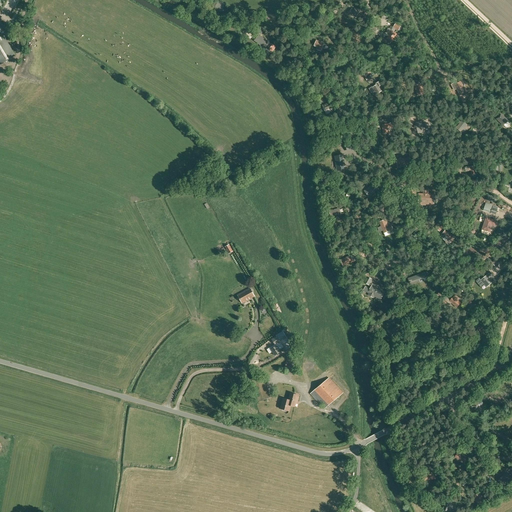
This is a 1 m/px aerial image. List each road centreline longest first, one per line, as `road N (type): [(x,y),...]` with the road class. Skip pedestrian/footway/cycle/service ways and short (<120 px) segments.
road 1 (unclassified): [(358,446),(315,452),(0,361)]
road 2 (track): [(414,0),(437,57),(441,96),(339,111),(277,14)]
road 3 (track): [(339,111),(336,128),(356,141),(376,172),(511,201)]
road 4 (unclassified): [(358,446),(511,363)]
road 5 (track): [(511,237),(482,265),(429,259),(381,276)]
